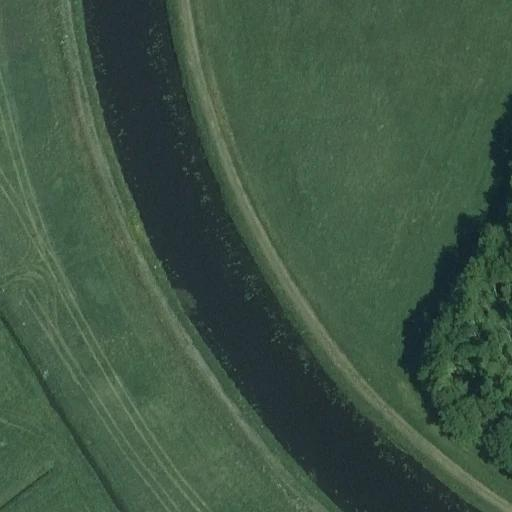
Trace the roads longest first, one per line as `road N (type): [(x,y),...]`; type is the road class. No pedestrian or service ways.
road 1 (track): [(511,505),(404,432),(348,382),(293,314),(202,125),(175,0)]
road 2 (track): [(64,0),(113,210),(163,318),(236,435),(297,511)]
